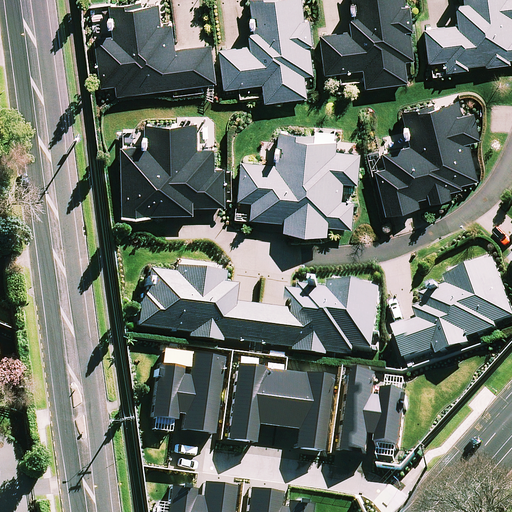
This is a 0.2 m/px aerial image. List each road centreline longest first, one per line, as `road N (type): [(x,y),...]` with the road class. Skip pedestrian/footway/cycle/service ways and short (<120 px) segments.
road 1 (tertiary): [(25,0),(92,511)]
road 2 (residential): [(176,229),(213,227),(281,259),(373,252),(457,222),(482,205),(511,163)]
road 3 (residential): [(173,457),(348,480),(409,511)]
road 4 (tertiary): [(427,511),(511,414)]
